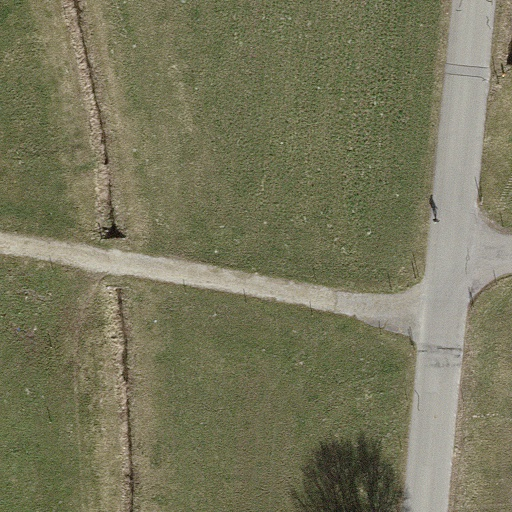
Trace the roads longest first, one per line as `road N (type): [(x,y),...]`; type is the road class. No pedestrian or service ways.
road 1 (tertiary): [(480,0),(428,511)]
road 2 (track): [(446,322),(0,250)]
